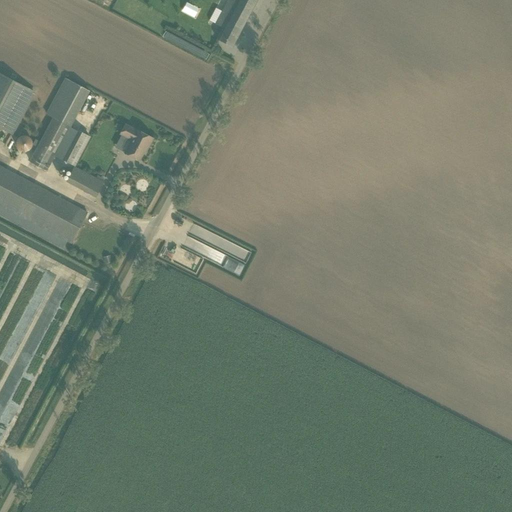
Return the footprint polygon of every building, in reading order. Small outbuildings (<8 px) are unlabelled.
[(232,47),(256,0),(227,0),(215,24),(223,28),(217,39),(232,47)] [(0,128),(12,135),(34,94),(0,75),(0,128)] [(46,171),(70,126),(53,117),(29,162),(46,171)] [(148,147),(153,139),(125,124),(119,135),(130,140),(124,153),(139,161),(147,146),(148,147)] [(61,160),(74,167),(90,138),(77,131),(61,160)] [(0,215),(63,248),(67,241),(71,243),(87,213),(0,166),(0,215)] [(103,183),(94,178),(74,167),(66,181),(96,197),(103,183)] [(198,252),(199,250),(192,247),(195,241),(187,237),(184,245),(198,252)] [(240,274),(245,264),(205,246),(200,257),(240,274)] [(103,257),(105,264),(112,262),(110,255),(103,257)]
